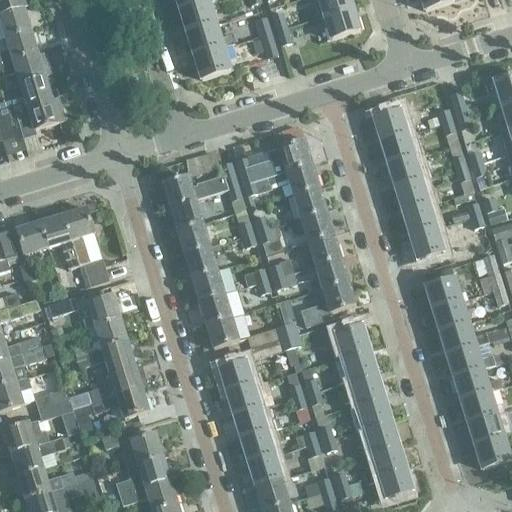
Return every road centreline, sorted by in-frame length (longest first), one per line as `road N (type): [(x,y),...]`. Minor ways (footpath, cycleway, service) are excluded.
road 1 (residential): [(451,511),(329,93)]
road 2 (residential): [(117,156),(222,511)]
road 3 (residential): [(117,156),(68,0)]
road 4 (residential): [(329,93),(182,136)]
road 5 (residential): [(182,136),(139,0)]
road 6 (residential): [(117,156),(0,192)]
